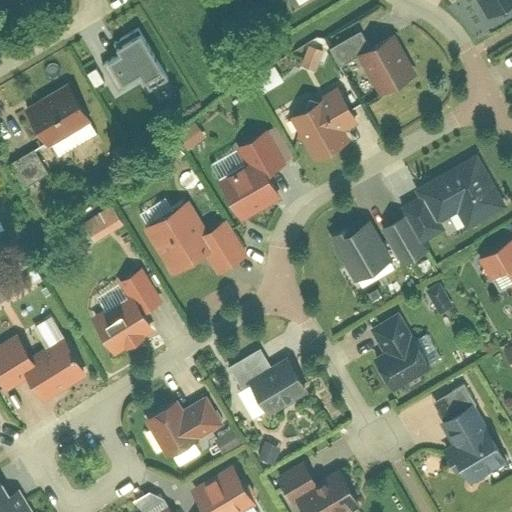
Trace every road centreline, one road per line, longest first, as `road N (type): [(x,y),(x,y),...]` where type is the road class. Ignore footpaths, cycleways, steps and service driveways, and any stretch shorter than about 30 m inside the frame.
road 1 (residential): [(493,100),(310,205),(290,234),(288,292)]
road 2 (residential): [(288,292),(99,410)]
road 3 (residential): [(288,292),(384,433)]
road 4 (residential): [(99,410),(46,438),(35,467),(59,502),(77,511)]
road 5 (residential): [(493,100),(439,16),(394,0)]
